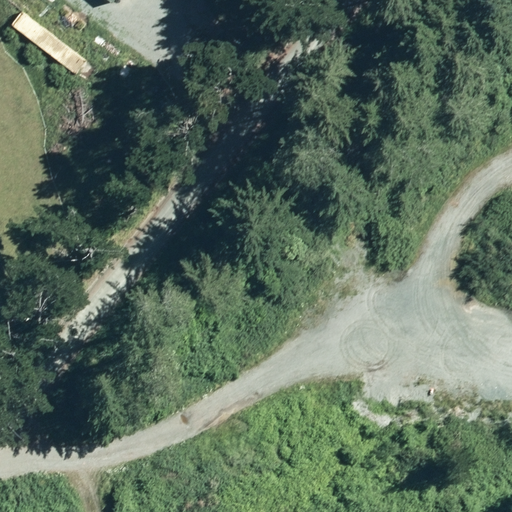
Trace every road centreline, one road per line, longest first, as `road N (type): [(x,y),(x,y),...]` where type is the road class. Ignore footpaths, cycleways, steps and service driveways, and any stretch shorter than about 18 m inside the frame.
road 1 (unclassified): [(0,446),(339,0)]
road 2 (track): [(511,151),(438,196),(409,266),(437,323),(511,352)]
